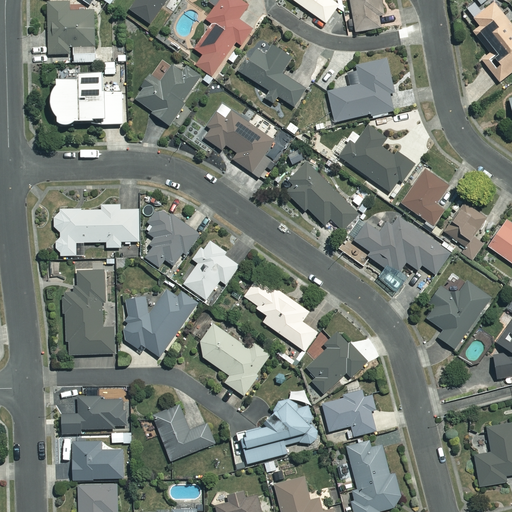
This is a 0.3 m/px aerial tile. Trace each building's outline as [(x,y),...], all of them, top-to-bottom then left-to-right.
[(140,0),(132,11),(152,25),(170,0),(140,0)] [(247,0),(210,0),(208,4),(216,10),(209,21),(214,25),(197,50),(206,56),(199,66),(216,78),(239,44),(244,47),(255,30),(241,21),(253,4),(247,0)] [(293,0),(329,24),(341,6),(331,0),(293,0)] [(352,0),(359,34),(384,29),(381,17),(387,16),(384,0),(352,0)] [(74,4),(51,4),(51,56),(77,56),(77,63),(98,63),(98,12),(74,12),(74,4)] [(483,15),(476,7),(468,13),(481,29),(473,36),(490,57),(482,63),(500,85),(511,75),(511,26),(495,5),(483,15)] [(294,59),(276,47),(269,58),(256,49),(241,72),(273,93),(268,99),(276,105),(281,98),(297,108),(308,90),(285,74),(294,59)] [(396,94),(388,60),(360,67),(361,73),(350,75),(353,87),(330,92),(337,123),(397,110),(393,95),(396,94)] [(154,114),(172,127),(203,77),(189,68),(184,75),(174,68),(163,83),(153,76),(137,100),(155,113),(154,114)] [(64,118),(64,127),(126,126),(125,94),(109,95),(108,77),(84,77),(84,83),(63,83),(63,90),(58,97),(57,105),(60,113),(64,118)] [(269,169),(274,173),(279,166),(267,157),(277,142),(248,123),(249,121),(225,105),(210,128),(214,131),(207,140),(225,152),(228,146),(241,154),(236,161),(262,179),(269,169)] [(390,139),(372,127),(358,147),(352,143),(342,158),(393,194),(403,180),(406,183),(417,166),(399,153),(396,157),(384,148),(390,139)] [(338,190),(310,163),(292,182),(296,187),(289,194),(308,212),(310,210),(327,226),(333,220),(346,232),(361,215),(338,190)] [(451,188),(428,171),(404,204),(436,228),(447,213),(438,206),(451,188)] [(490,218),(468,205),(449,235),(471,249),(490,218)] [(116,206),(104,206),(105,211),(64,211),(57,220),(57,232),(61,232),(61,257),(79,257),(79,244),(109,244),(109,249),(124,249),(124,243),(141,243),(141,210),(116,210),(116,206)] [(174,219),(161,210),(147,231),(157,239),(145,256),(160,267),(166,259),(176,267),(187,252),(190,254),(203,236),(175,217),(174,219)] [(453,254),(402,218),(395,228),(390,225),(383,233),(370,224),(357,242),(373,253),(371,257),(392,272),(395,268),(402,273),(409,263),(421,271),(424,266),(438,276),(453,254)] [(511,223),(509,221),(491,248),(511,263),(511,223)] [(229,254),(210,241),(196,261),(202,265),(187,285),(209,301),(223,282),(228,286),(242,267),(227,256),(229,254)] [(107,272),(81,273),(81,294),(66,294),(67,316),(69,316),(69,344),(72,343),(72,356),(117,355),(116,330),(105,330),(105,303),(108,303),(107,272)] [(312,313),(262,277),(247,298),(272,316),(266,324),(307,352),(320,334),(305,323),(312,313)] [(493,300),(470,283),(459,299),(444,289),(433,305),(438,308),(429,320),(445,332),(441,338),(457,350),(493,300)] [(180,289),(175,296),(169,292),(153,315),(147,298),(129,303),(131,318),(128,322),(131,325),(127,332),(128,340),(142,350),(145,346),(162,358),(201,303),(180,289)] [(511,324),(499,343),(511,352),(495,358),(500,381),(511,377),(511,324)] [(254,351),(216,326),(204,345),(206,359),(233,377),(228,385),(247,397),(274,356),(258,345),(254,351)] [(370,363),(342,332),(327,346),(331,349),(310,369),(318,378),(314,382),(326,395),(350,373),(354,378),(370,363)] [(290,454),(287,447),(299,443),(313,445),(323,441),(307,390),(291,394),(293,400),(275,410),(279,419),(267,423),(270,430),(251,436),(250,432),(240,436),(251,467),(290,454)] [(366,399),(364,390),(346,395),(347,400),(325,406),(332,434),(355,428),(357,438),(379,432),(374,412),(378,411),(375,397),(366,399)] [(104,398),(81,398),(81,415),(65,416),(65,435),(84,434),(84,430),(121,430),(121,427),(130,427),(129,400),(104,400),(104,398)] [(193,432),(183,406),(156,417),(174,462),(217,445),(209,425),(193,432)] [(511,476),(511,424),(490,429),(494,454),(477,457),(483,488),(509,483),(508,478),(511,476)] [(104,443),(76,444),(77,481),(127,480),(126,452),(104,452),(104,443)] [(374,451),(371,443),(350,448),(360,490),(351,493),(356,511),(383,511),(396,509),(402,501),(395,475),(391,476),(384,448),(374,451)] [(307,479),(278,487),(283,508),(272,511),(327,511),(324,500),(313,503),(307,479)] [(82,511),(77,511),(121,511),(122,487),(82,487),(82,511)] [(249,500),(247,493),(231,497),(233,504),(218,507),(219,511),(263,511),(259,497),(249,500)]
